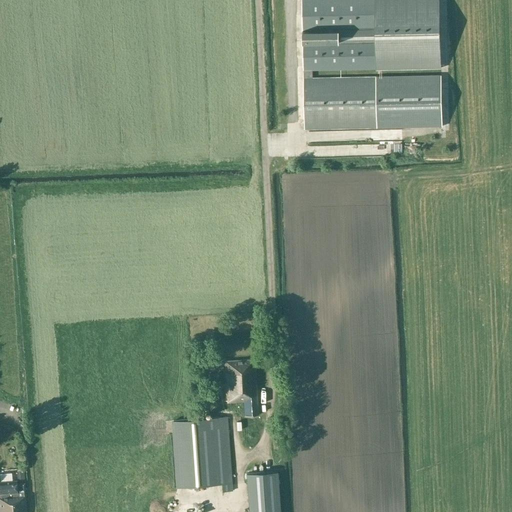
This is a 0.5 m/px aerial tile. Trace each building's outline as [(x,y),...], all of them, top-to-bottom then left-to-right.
[(301,0),(305,129),(442,126),(441,75),(313,77),(312,70),(439,68),(436,0),(301,0)] [(253,358),(225,360),(225,371),(223,371),(225,400),(226,400),(226,401),(234,400),(234,403),(243,402),(244,415),(259,414),(255,358),(253,358)] [(226,416),(173,420),(177,486),(221,483),(222,491),(232,490),(226,416)] [(279,511),(279,507),(277,471),(245,473),(248,507),(248,511),(279,511)] [(16,484),(16,480),(0,481),(0,511),(26,511),(24,483),(16,484)]
